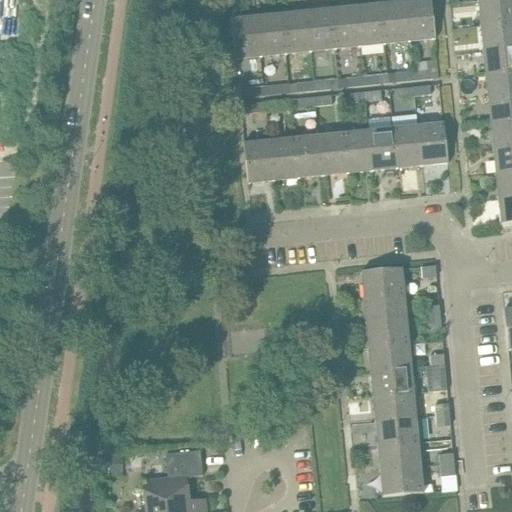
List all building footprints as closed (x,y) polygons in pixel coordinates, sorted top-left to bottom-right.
[(404,4),(408,43),(432,41),(432,42),(435,41),(430,0),(429,0),(428,0),(428,1),(404,4)] [(511,0),(502,0),(478,2),(480,27),(511,23),(511,0)] [(404,4),(379,6),(383,45),(408,43),(404,4)] [(379,6),(355,8),(359,48),(383,45),(379,6)] [(355,8),(331,11),(335,50),(359,48),(355,8)] [(335,50),(331,11),(306,13),(310,53),(335,50)] [(306,13),(281,16),(285,55),(310,53),(306,13)] [(281,16),(257,18),(261,58),(285,55),(281,16)] [(261,58),(257,18),(233,21),(233,20),(230,20),(234,61),(237,61),(237,60),(261,58)] [(511,23),(480,27),(483,52),(511,48),(511,23)] [(511,48),(483,52),(486,76),(511,73),(511,48)] [(411,74),(412,84),(437,82),(436,63),(411,65),(412,74),(411,74)] [(511,73),(486,76),(488,101),(511,98),(511,73)] [(411,74),(386,77),(387,87),(412,84),(411,74)] [(386,77),(362,79),(363,89),(387,87),(386,77)] [(363,89),(362,79),(346,81),(347,91),(363,89)] [(329,82),(313,84),(314,94),(330,92),(329,82)] [(314,94),(313,84),(288,87),(289,96),(314,94)] [(289,96),(288,87),(264,89),(264,99),(289,96)] [(438,87),(414,90),(415,99),(439,97),(438,87)] [(264,99),(264,89),(238,92),(239,101),(264,99)] [(414,90),(388,92),(389,102),(415,99),(414,90)] [(388,92),(364,95),(365,104),(389,102),(388,92)] [(365,104),(364,95),(347,96),(348,106),(365,104)] [(315,99),(316,109),(332,108),(331,98),(315,99)] [(511,98),(488,101),(491,126),(511,123),(511,98)] [(316,109),(315,99),(290,102),(291,112),(316,109)] [(291,112),(290,102),(265,104),(266,114),(291,112)] [(266,114),(265,104),(240,107),(241,117),(266,114)] [(511,123),(491,126),(493,150),(511,148),(511,123)] [(417,128),(421,167),(444,165),(444,166),(447,165),(443,124),(440,124),(440,125),(417,128)] [(417,128),(392,130),(396,170),(421,167),(417,128)] [(396,170),(392,130),(368,133),(372,172),(396,170)] [(368,133),(344,135),(348,174),(372,172),(368,133)] [(344,135),(319,138),(323,177),(348,174),(344,135)] [(319,138),(294,140),(298,180),(323,177),(319,138)] [(294,140),(269,143),(273,182),(298,180),(294,140)] [(273,182),(269,143),(245,145),(245,144),(242,144),(247,186),(250,186),(249,185),(273,182)] [(511,173),(511,148),(493,150),(496,175),(511,173)] [(511,173),(496,175),(498,200),(511,198),(511,173)] [(511,198),(498,200),(500,223),(500,226),(511,224),(511,198)] [(436,278),(435,267),(425,268),(426,279),(436,278)] [(364,298),(403,295),(401,272),(402,272),(402,269),(360,273),(361,276),(362,276),(364,298)] [(403,295),(364,298),(366,324),(405,320),(403,295)] [(430,318),(439,317),(438,307),(429,308),(430,318)] [(511,350),(511,310),(506,312),(505,311),(503,311),(507,352),(509,352),(509,351),(511,350)] [(439,317),(430,318),(431,329),(441,328),(439,317)] [(405,320),(366,324),(368,348),(408,345),(405,320)] [(408,345),(368,348),(371,373),(410,369),(408,345)] [(435,367),(444,366),(443,356),(434,357),(435,367)] [(444,366),(435,367),(437,393),(447,392),(444,366)] [(410,369),(371,373),(373,398),(412,394),(410,369)] [(412,394),(373,398),(375,422),(415,418),(412,394)] [(439,416),(449,415),(448,405),(438,406),(439,416)] [(450,427),(449,415),(439,416),(440,428),(450,427)] [(417,443),(415,418),(375,422),(378,447),(417,443)] [(417,443),(378,447),(380,472),(419,468),(417,443)] [(167,476),(203,475),(203,452),(167,453),(167,476)] [(444,465),(453,465),(453,455),(443,456),(444,465)] [(109,456),(107,472),(119,473),(121,457),(109,456)] [(453,465),(444,465),(445,477),(455,476),(453,465)] [(422,492),(419,468),(380,472),(382,496),(381,496),(382,499),(423,495),(423,492),(422,492)] [(143,511),(205,511),(205,500),(188,502),(186,478),(141,482),(143,511)]
